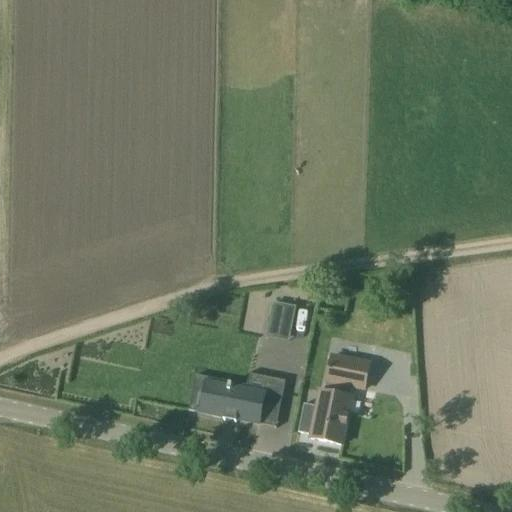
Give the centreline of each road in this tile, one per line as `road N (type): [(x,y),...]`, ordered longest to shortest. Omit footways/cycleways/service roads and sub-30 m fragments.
road 1 (track): [(0,370),(21,356),(214,293),(511,250)]
road 2 (tertiary): [(478,511),(0,407)]
